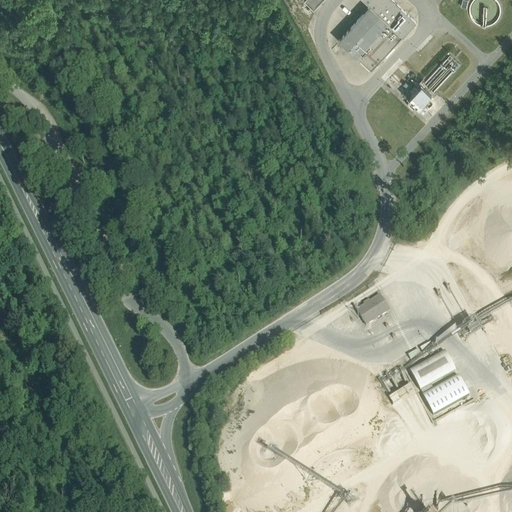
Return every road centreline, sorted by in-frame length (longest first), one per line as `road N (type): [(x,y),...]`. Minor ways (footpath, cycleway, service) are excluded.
road 1 (primary): [(0,135),(182,511)]
road 2 (track): [(194,385),(159,325),(113,291),(33,108),(0,77)]
